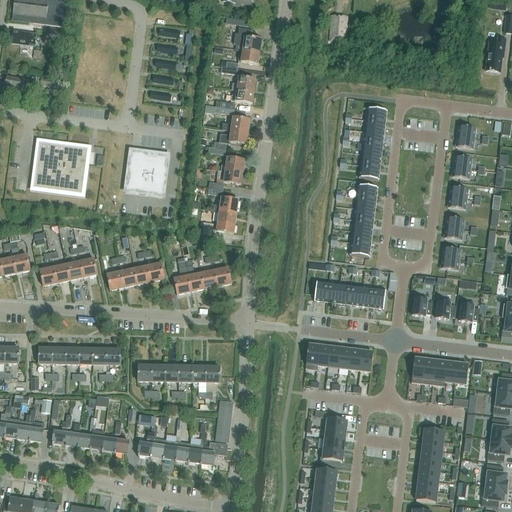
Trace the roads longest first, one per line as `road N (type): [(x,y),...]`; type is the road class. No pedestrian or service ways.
road 1 (residential): [(248,323),(287,0)]
road 2 (residential): [(248,323),(0,306)]
road 3 (residential): [(231,509),(0,461)]
road 4 (residential): [(446,105),(411,102),(397,122),(382,253),(403,269)]
road 5 (residential): [(231,509),(248,323)]
road 6 (residential): [(403,269),(428,258),(446,105)]
road 7 (residential): [(111,0),(136,8),(141,22),(126,128)]
road 8 (residential): [(248,323),(394,341)]
road 9 (residential): [(126,128),(0,111)]
